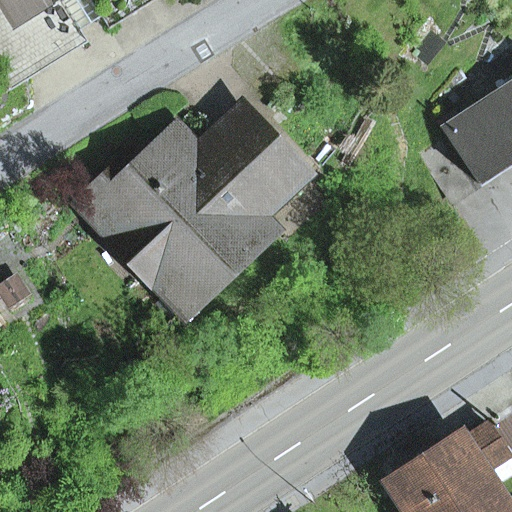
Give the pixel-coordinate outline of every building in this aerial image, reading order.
[(80,30),(60,0),(3,0),(8,7),(0,11),(0,19),(27,63),(80,30)] [(60,0),(80,30),(100,17),(89,0),(60,0)] [(89,0),(100,17),(127,0),(89,0)] [(511,85),(442,131),(445,135),(478,185),(511,162),(511,85)] [(198,150),(221,174),(266,132),(243,108),(198,150)] [(146,277),(184,316),(274,230),(261,215),(305,173),(266,132),(221,174),(198,150),(178,128),(141,163),(133,154),(92,193),(94,195),(101,190),(129,219),(129,242),(155,269),(146,277)] [(419,152),(452,202),(478,185),(445,135),(419,152)] [(155,269),(129,242),(129,219),(101,190),(94,195),(79,206),(146,277),(155,269)] [(503,511),(506,510),(490,484),(511,469),(511,413),(490,428),(487,424),(437,456),(423,464),(391,485),(408,511),(503,511)] [(432,448),(419,457),(423,464),(437,456),(432,448)]
